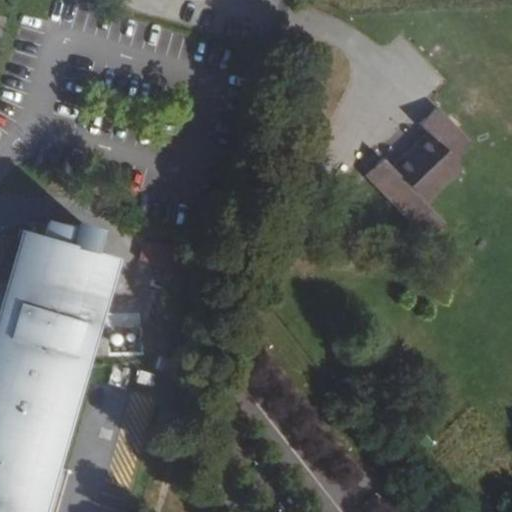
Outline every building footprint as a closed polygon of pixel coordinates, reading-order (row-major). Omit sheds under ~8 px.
[(478,151),(436,105),(418,122),(427,132),(391,166),(382,156),(366,173),(411,222),(429,206),(425,201),(478,151)] [(138,212),(180,221),(184,202),(142,194),(138,212)] [(67,216),(65,221),(46,216),(43,229),(28,225),(25,234),(9,292),(3,314),(0,313),(0,511),(21,511),(80,303),(97,245),(85,242),(90,224),(67,216)] [(138,261),(179,272),(185,250),(144,239),(138,261)] [(0,313),(3,314),(9,292),(0,290),(0,313)] [(92,354),(121,354),(106,336),(92,336),(92,354)] [(106,336),(121,354),(145,354),(146,336),(106,336)] [(105,501),(102,511),(134,511),(136,507),(105,501)]
